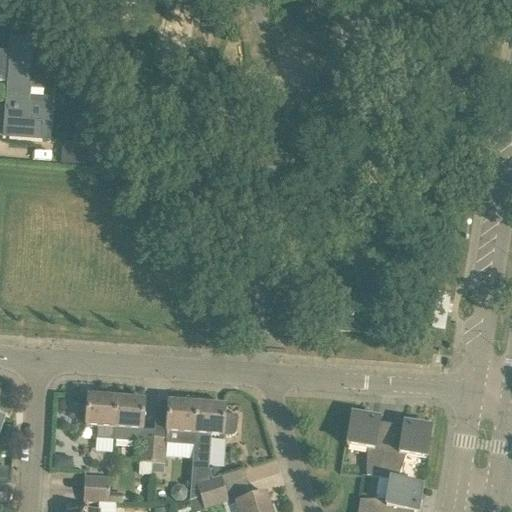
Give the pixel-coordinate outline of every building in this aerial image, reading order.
[(47,63),(31,62),(33,40),(10,38),(9,52),(0,51),(0,83),(10,84),(9,108),(5,108),(3,126),(10,127),(9,140),(41,143),(43,123),(27,122),(29,104),(44,105),(45,89),(47,63)] [(87,151),(62,149),(61,165),(86,167),(87,151)] [(447,310),(448,307),(450,297),(438,295),(432,330),(444,332),(447,310)] [(369,335),(370,313),(333,310),(331,332),(369,335)] [(87,398),(85,428),(97,429),(96,441),(113,442),(116,400),(115,400),(115,397),(113,394),(104,393),(101,396),(101,399),(89,398),(87,398)] [(155,428),(154,428),(154,440),(142,439),(144,402),(116,400),(113,442),(141,444),(138,475),(150,476),(151,473),(152,473),(155,428)] [(155,428),(152,473),(164,474),(166,445),(193,447),(194,447),(195,436),(197,405),(168,403),(166,428),(155,428)] [(225,407),(197,405),(195,436),(210,437),(223,438),(223,437),(232,437),(233,437),(235,435),(237,433),(238,417),(224,416),(225,407)] [(391,427),(378,424),(379,421),(352,416),(346,448),(366,451),(367,478),(379,480),(382,480),(391,427)] [(382,480),(390,482),(397,483),(406,457),(426,461),(431,429),(404,425),(403,429),(391,427),(382,480)] [(188,503),(189,504),(200,500),(196,488),(212,481),(209,469),(210,437),(195,436),(194,447),(190,488),(188,503)] [(72,459),(54,458),(53,471),(72,472),(72,459)] [(0,480),(8,481),(8,469),(0,468),(0,480)] [(110,480),(84,479),(84,493),(109,494),(110,480)] [(196,488),(200,500),(225,491),(220,479),(212,481),(196,488)] [(417,511),(422,487),(397,483),(390,482),(382,480),(379,480),(376,502),(360,502),(358,511),(417,511)] [(183,487),(176,487),(171,491),(171,498),(175,503),(182,503),(187,499),(187,492),(183,487)] [(204,511),(223,506),(229,505),(225,491),(200,500),(189,504),(191,511),(204,511)] [(115,511),(115,506),(108,506),(109,494),(84,493),(83,504),(99,505),(98,511),(115,511)] [(123,495),(110,494),(109,505),(123,506),(123,495)] [(224,511),(271,511),(266,495),(253,499),(253,498),(229,505),(223,506),(224,511)]
